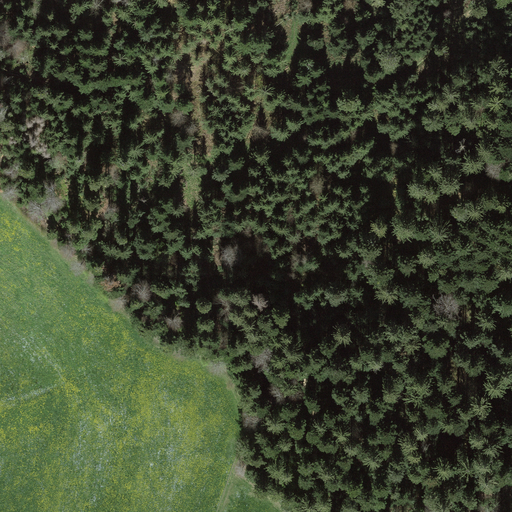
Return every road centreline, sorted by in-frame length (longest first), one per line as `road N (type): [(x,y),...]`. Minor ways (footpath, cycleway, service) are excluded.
road 1 (track): [(294,0),(291,54),(238,156),(249,201),(265,225),(341,260),(438,226),(511,217)]
road 2 (track): [(217,511),(253,423),(283,388),(396,366),(485,330),(511,309)]
road 3 (track): [(239,151),(291,141),(371,98),(499,0)]
road 4 (track): [(109,0),(129,28),(184,169),(249,201)]
